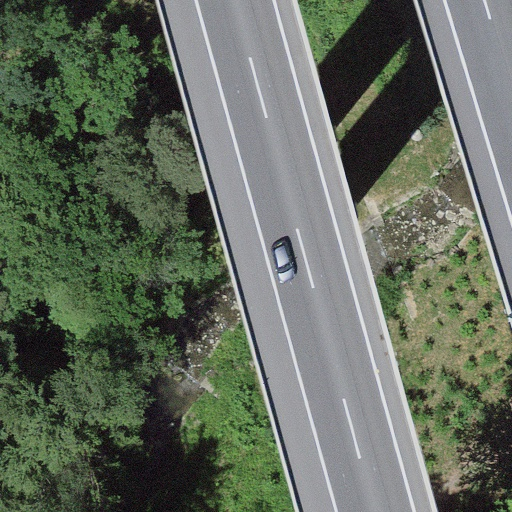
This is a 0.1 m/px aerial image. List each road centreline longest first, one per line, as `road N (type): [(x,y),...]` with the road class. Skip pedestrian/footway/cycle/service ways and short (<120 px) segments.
road 1 (motorway): [(232,0),(372,511)]
road 2 (track): [(400,511),(511,416)]
